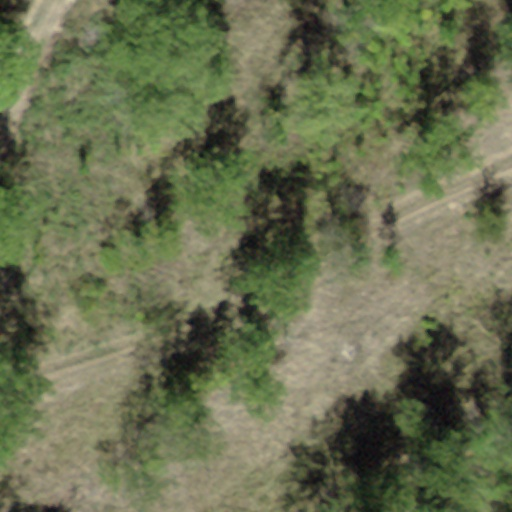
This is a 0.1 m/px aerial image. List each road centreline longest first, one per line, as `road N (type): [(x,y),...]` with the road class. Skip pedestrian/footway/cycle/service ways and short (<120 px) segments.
road 1 (track): [(0,397),(339,243),(511,148)]
road 2 (track): [(54,0),(0,138)]
